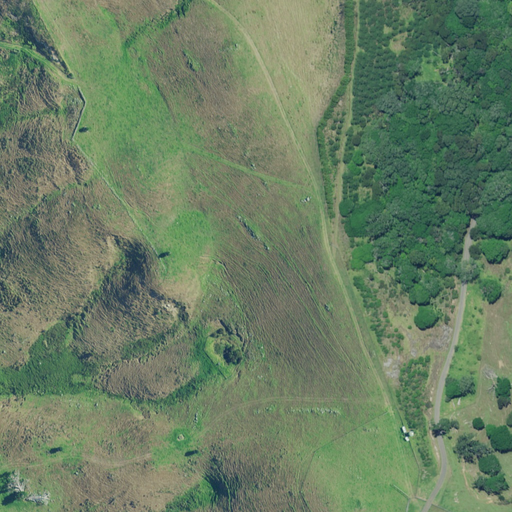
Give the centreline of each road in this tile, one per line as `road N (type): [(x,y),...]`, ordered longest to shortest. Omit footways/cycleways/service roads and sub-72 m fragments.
road 1 (track): [(419,511),(391,404),(285,107),(255,52),(211,0)]
road 2 (track): [(511,170),(501,171),(463,257),(452,343),(432,386),(447,470),(422,511)]
